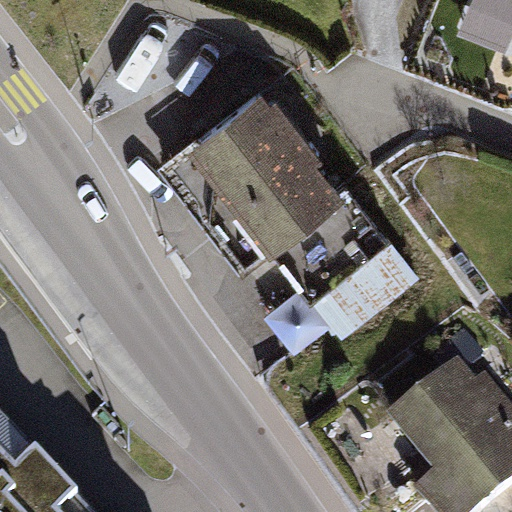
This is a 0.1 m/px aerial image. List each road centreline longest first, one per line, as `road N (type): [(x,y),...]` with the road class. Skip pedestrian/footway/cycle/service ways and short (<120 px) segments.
road 1 (tertiary): [(0,115),(283,511)]
road 2 (residential): [(364,80),(511,137)]
